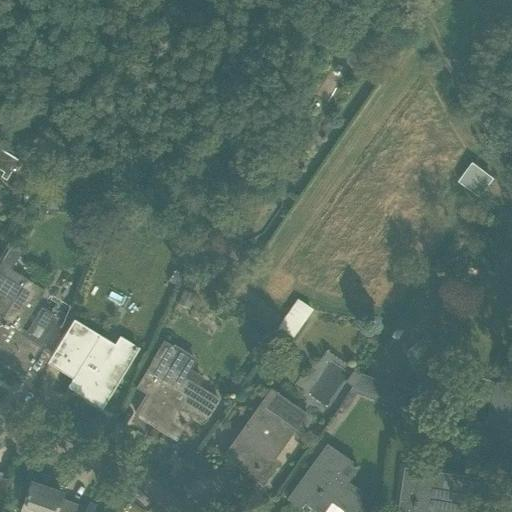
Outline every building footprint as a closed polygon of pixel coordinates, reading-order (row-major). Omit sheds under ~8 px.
[(358,18),(342,45),(365,58),(381,32),(358,18)] [(22,162),(0,149),(0,171),(3,173),(1,178),(6,181),(11,172),(14,174),(22,162)] [(472,162),(457,181),(480,198),(494,178),(472,162)] [(48,181),(47,196),(68,197),(69,182),(48,181)] [(10,246),(0,261),(0,264),(10,271),(21,253),(10,246)] [(0,359),(24,375),(35,358),(41,347),(56,323),(38,312),(25,332),(22,330),(45,292),(26,280),(10,271),(0,264),(0,359)] [(187,275),(181,286),(192,291),(197,280),(187,275)] [(184,291),(178,305),(189,309),(195,295),(184,291)] [(296,300),(277,327),(292,338),(311,310),(296,300)] [(63,339),(52,356),(66,365),(64,368),(76,376),(79,372),(85,376),(75,392),(102,408),(112,391),(115,386),(129,364),(112,353),(115,347),(73,321),(63,339)] [(157,424),(176,435),(174,438),(175,439),(182,427),(183,427),(185,423),(184,423),(191,411),(205,420),(218,399),(184,379),(189,370),(190,371),(197,360),(174,345),(172,348),(163,342),(152,360),(136,387),(148,394),(136,414),(149,422),(152,417),(158,421),(156,424),(157,425),(157,424)] [(137,349),(132,358),(140,363),(145,354),(137,349)] [(511,430),(511,386),(510,386),(511,380),(511,362),(505,360),(498,383),(486,423),(511,430)] [(354,370),(345,383),(351,386),(359,374),(354,370)] [(366,376),(360,395),(394,407),(396,387),(366,376)] [(262,483),(274,467),(277,463),(274,461),(269,457),(288,430),(298,437),(310,418),(271,391),(260,407),(236,441),(225,457),(262,483)] [(348,391),(337,406),(345,411),(356,394),(348,391)] [(293,492),(296,494),(291,501),(300,508),(304,502),(317,511),(322,511),(330,501),(345,511),(372,511),(377,505),(347,484),(359,467),(327,445),(316,460),(293,492)] [(474,472),(477,460),(464,458),(462,470),(474,472)] [(434,471),(434,475),(418,472),(414,497),(411,511),(436,511),(440,511),(473,511),(478,481),(454,478),(454,474),(434,471)] [(55,511),(62,495),(31,484),(24,503),(21,511),(55,511)]
